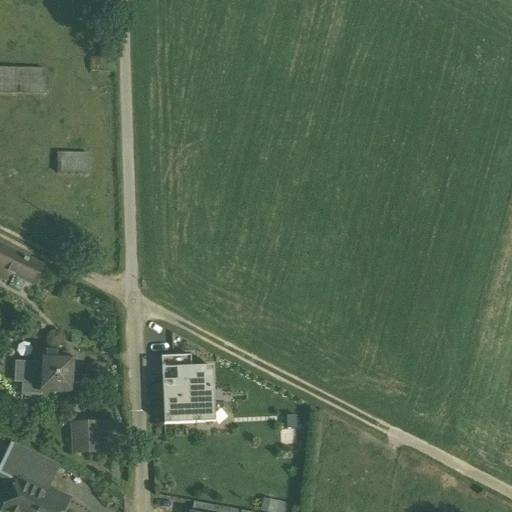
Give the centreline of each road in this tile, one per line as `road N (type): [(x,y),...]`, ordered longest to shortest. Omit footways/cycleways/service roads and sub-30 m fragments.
road 1 (track): [(511,490),(132,297)]
road 2 (track): [(132,297),(126,0)]
road 3 (residential): [(141,511),(132,297)]
road 4 (track): [(0,230),(132,297)]
